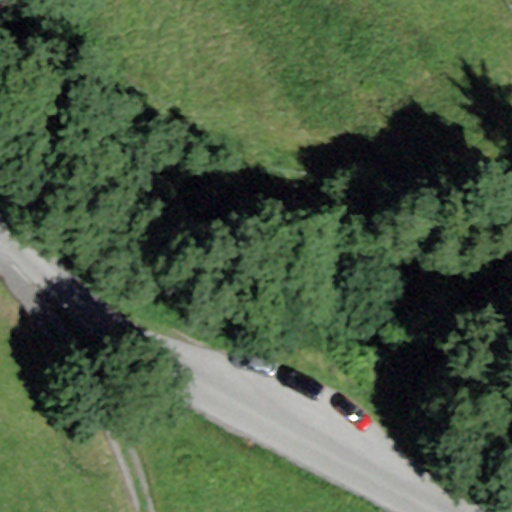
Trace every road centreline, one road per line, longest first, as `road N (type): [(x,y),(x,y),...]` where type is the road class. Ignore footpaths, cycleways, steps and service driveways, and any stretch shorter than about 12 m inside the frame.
road 1 (unclassified): [(442,511),(208,381),(0,229)]
road 2 (track): [(145,511),(125,449),(34,285),(42,266)]
